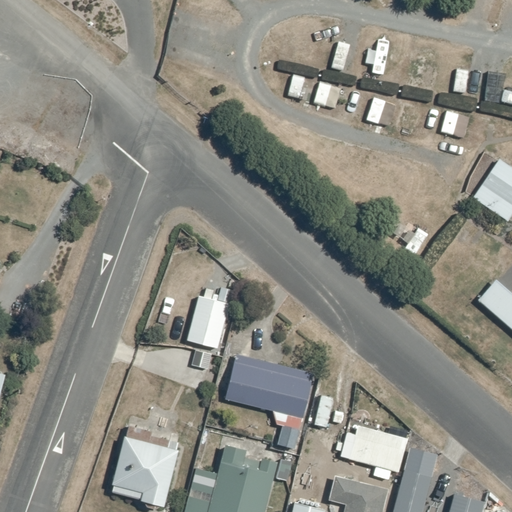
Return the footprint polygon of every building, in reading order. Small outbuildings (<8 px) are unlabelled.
[(511,66),(511,67),(509,74),(491,70),(482,107),(511,113),(511,66)] [(511,208),(511,167),(497,157),(470,196),(504,220),(511,208)] [(511,292),(494,277),(476,298),(511,328),(511,292)] [(231,305),(201,296),(189,341),(219,349),(231,305)] [(316,374),(237,357),(228,401),(284,413),(277,444),(300,449),(316,374)] [(0,409),(9,372),(0,370),(0,409)] [(127,438),(114,492),(145,500),(144,503),(166,509),(180,451),(127,438)] [(453,493),(459,471),(437,454),(410,447),(403,478),(393,511),(483,511),(486,502),(455,494),(453,493)] [(186,511),(266,511),(280,463),(225,448),(217,474),(198,469),(186,511)] [(322,511),(331,471),(296,463),(290,493),(294,494),(290,511),(322,511)]
